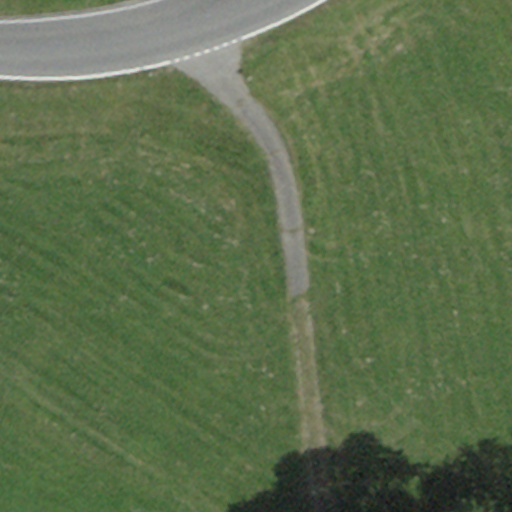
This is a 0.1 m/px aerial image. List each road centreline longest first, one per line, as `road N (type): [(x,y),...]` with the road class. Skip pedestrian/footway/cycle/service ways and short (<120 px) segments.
road 1 (track): [(199,21),(213,55),(261,119),(291,185),(325,511)]
road 2 (tertiary): [(0,51),(123,42),(249,0)]
